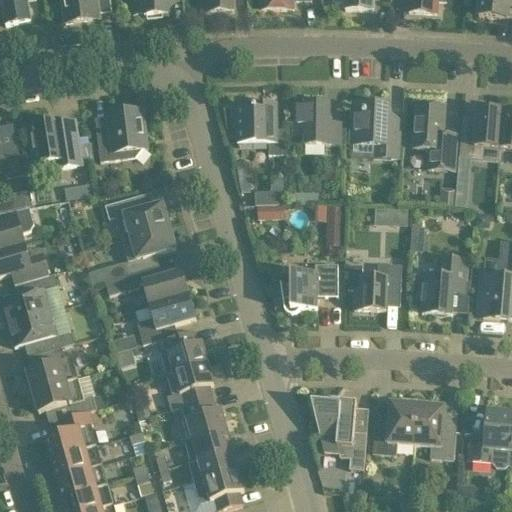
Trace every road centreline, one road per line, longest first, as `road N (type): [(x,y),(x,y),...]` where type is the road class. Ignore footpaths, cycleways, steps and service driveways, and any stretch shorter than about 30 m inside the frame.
road 1 (residential): [(511,57),(225,49),(181,76)]
road 2 (residential): [(274,373),(181,76)]
road 3 (residential): [(511,370),(298,365),(274,373)]
road 4 (residential): [(0,88),(130,67),(181,76)]
road 5 (residential): [(311,511),(274,373)]
